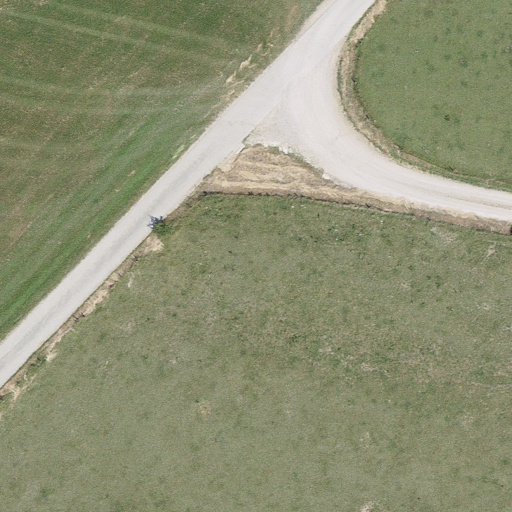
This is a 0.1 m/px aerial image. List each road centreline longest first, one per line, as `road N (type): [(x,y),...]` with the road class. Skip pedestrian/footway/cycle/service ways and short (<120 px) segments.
road 1 (track): [(0,371),(361,0)]
road 2 (track): [(511,203),(343,171),(273,90)]
